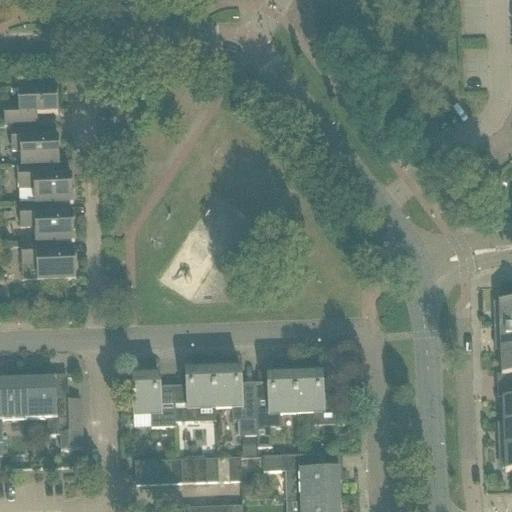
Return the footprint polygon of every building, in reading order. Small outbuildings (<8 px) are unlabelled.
[(10,130),(37,129),(37,116),(57,116),(56,89),(18,90),(18,106),(4,107),(4,130),(10,129),(10,130)] [(38,141),(37,129),(10,130),(11,152),(20,152),(21,168),(59,167),(58,140),(38,141)] [(59,167),(21,168),(18,169),(18,191),(19,207),(73,204),(72,179),(51,179),(51,167),(59,167)] [(21,245),(74,243),(73,217),(52,218),(52,206),(73,205),(73,204),(19,207),(20,229),(35,228),(36,243),(21,244),(21,245)] [(74,244),(74,243),(21,245),(22,268),(37,268),(37,284),(76,282),(75,256),(54,256),(53,244),(74,244)] [(500,329),(511,328),(511,303),(494,304),(495,320),(499,320),(500,329)] [(511,328),(500,329),(495,329),(495,345),(500,344),(501,353),(511,352),(511,328)] [(511,352),(501,353),(501,378),(511,377),(511,352)] [(219,375),(213,375),(214,411),(231,411),(231,424),(239,424),(240,440),(257,439),(255,423),(255,405),(242,405),(241,374),(235,374),(235,370),(219,370),(219,375)] [(214,411),(213,375),(209,375),(208,371),(185,372),(186,403),(173,403),(174,417),(175,426),(215,425),(214,411)] [(323,379),(295,380),(296,417),(313,416),(313,429),(338,428),(336,392),(335,392),(336,410),(324,411),(323,379)] [(280,417),(296,417),(295,380),(267,381),(268,404),(255,405),(255,423),(257,439),(257,452),(272,451),(271,431),(281,431),(280,417)] [(27,422),(48,422),(48,438),(60,437),(60,453),(82,452),(81,403),(69,403),(68,398),(56,398),(55,381),(26,383),(27,424),(27,422)] [(175,431),(175,426),(174,417),(161,417),(160,381),(132,382),(133,419),(152,418),(152,431),(175,431)] [(27,424),(26,383),(0,383),(0,445),(2,446),(2,425),(27,424)] [(511,424),(511,400),(502,400),(503,425),(511,424)] [(504,441),(504,449),(511,449),(511,424),(503,425),(498,425),(499,441),(504,441)] [(511,449),(504,449),(499,449),(500,465),(505,464),(505,473),(505,474),(511,473),(511,449)] [(322,458),(302,459),(264,460),(264,476),(301,474),(301,503),(340,501),(339,472),(322,472),(322,458)] [(217,485),(228,485),(228,461),(216,462),(217,485)] [(241,485),(241,461),(228,461),(228,485),(241,485)] [(194,486),(205,486),(204,462),(193,463),(194,486)] [(217,485),(216,462),(204,462),(205,486),(217,485)] [(158,488),(170,487),(169,463),(157,464),(158,488)] [(182,487),(180,463),(169,463),(170,487),(182,487)] [(182,487),(194,486),(193,463),(180,463),(182,487)] [(136,489),(147,488),(147,464),(135,465),(136,489)] [(157,464),(147,464),(147,488),(158,488),(157,464)] [(340,511),(340,501),(301,503),(301,511),(340,511)]
